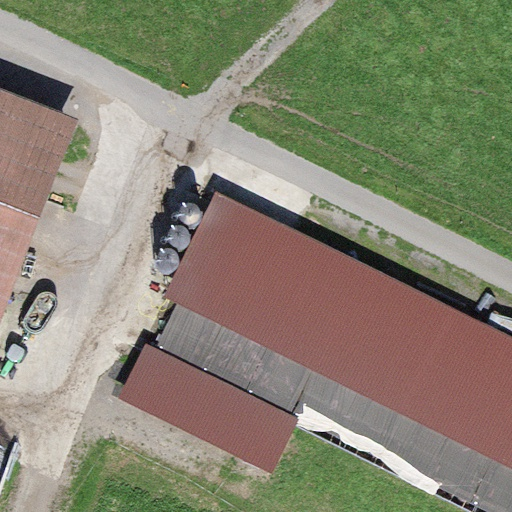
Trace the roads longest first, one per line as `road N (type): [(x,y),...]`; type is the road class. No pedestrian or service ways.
road 1 (track): [(42,511),(191,125),(330,0)]
road 2 (unclassified): [(511,282),(191,125),(0,44)]
